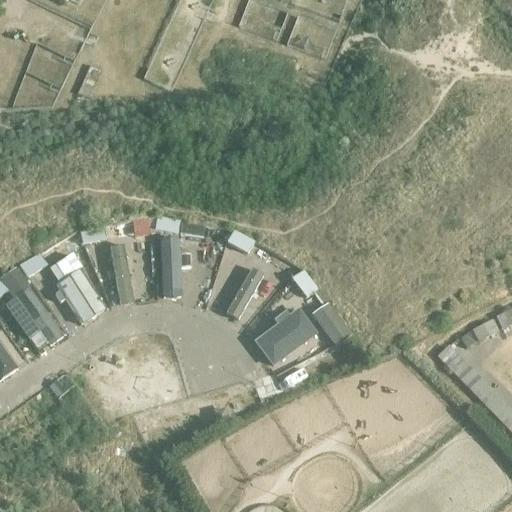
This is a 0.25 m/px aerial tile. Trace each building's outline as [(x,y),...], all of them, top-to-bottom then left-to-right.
[(156,218),(154,233),(177,237),(180,222),(156,218)] [(151,220),(142,221),(143,235),(153,234),(151,220)] [(180,224),(179,235),(202,239),(204,227),(180,224)] [(102,227),(79,231),(82,247),(105,243),(102,227)] [(233,232),(226,245),(246,257),(254,244),(233,232)] [(64,240),(43,252),(50,264),(71,251),(64,240)] [(162,300),(180,300),(180,243),(163,243),(162,300)] [(132,307),(122,247),(106,250),(116,310),(132,307)] [(39,255),(18,267),(23,276),(26,280),(47,268),(39,255)] [(72,256),(55,267),(65,281),(81,271),(72,256)] [(236,322),(260,278),(249,272),(225,317),(236,322)] [(303,272),(290,281),(305,300),(317,291),(303,272)] [(78,275),(58,288),(82,325),(102,313),(78,275)] [(49,347),(60,339),(30,294),(7,309),(27,341),(40,333),(49,347)] [(328,304),(311,316),(333,347),(350,335),(328,304)] [(511,305),(496,313),(503,327),(511,322),(511,305)] [(253,345),(272,371),(316,338),(296,312),(253,345)] [(494,316),(472,327),(478,339),(500,328),(494,316)] [(459,340),(466,350),(474,345),(467,335),(459,340)] [(511,407),(450,343),(438,354),(511,430),(511,407)] [(0,381),(15,371),(0,349),(0,381)] [(212,414),(216,428),(225,425),(229,423),(229,422),(225,410),(212,414)] [(143,415),(134,417),(138,431),(147,429),(143,415)]
